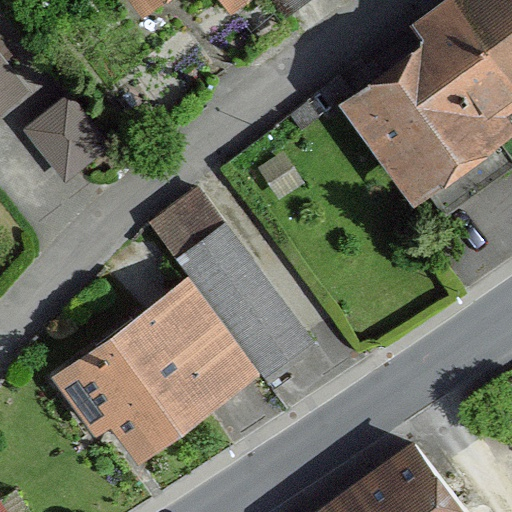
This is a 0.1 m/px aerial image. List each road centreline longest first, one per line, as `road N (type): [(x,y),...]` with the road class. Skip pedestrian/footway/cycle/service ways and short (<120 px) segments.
road 1 (residential): [(393,0),(107,217),(0,333)]
road 2 (tertiary): [(209,511),(511,310)]
